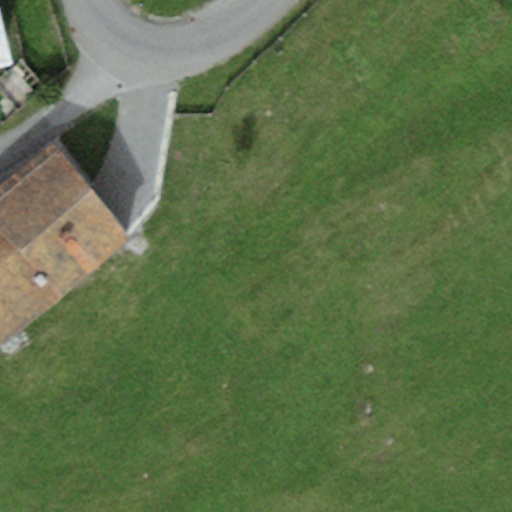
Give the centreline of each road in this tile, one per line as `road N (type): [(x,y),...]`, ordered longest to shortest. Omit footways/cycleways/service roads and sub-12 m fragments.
road 1 (unclassified): [(261,0),(214,39),(179,54),(117,46)]
road 2 (residential): [(0,156),(70,101),(117,46)]
